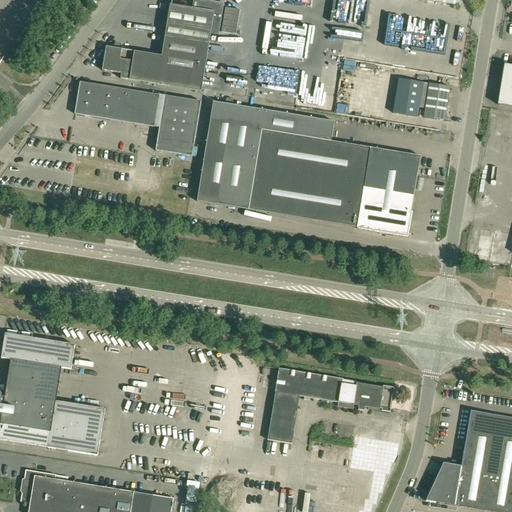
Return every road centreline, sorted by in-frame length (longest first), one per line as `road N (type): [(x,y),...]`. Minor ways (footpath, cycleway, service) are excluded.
road 1 (secondary): [(442,304),(0,232)]
road 2 (secondary): [(0,277),(435,348)]
road 3 (unclassified): [(442,304),(491,0)]
road 4 (unclassified): [(0,140),(109,0)]
road 5 (unclassified): [(394,511),(418,449),(435,348)]
